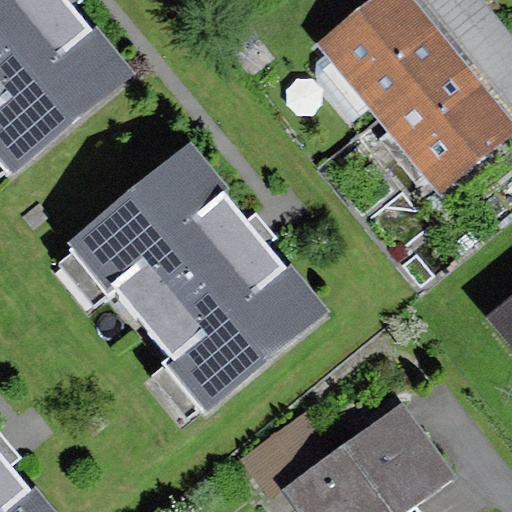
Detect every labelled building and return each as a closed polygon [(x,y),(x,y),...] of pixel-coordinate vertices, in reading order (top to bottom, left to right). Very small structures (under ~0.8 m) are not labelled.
[(0,0),(0,155),(15,174),(137,73),(76,0),(0,0)] [(185,0),(205,25),(236,0),(185,0)] [(458,60),(409,0),(373,0),(318,45),(382,123),(458,60)] [(511,36),(483,0),(425,0),(511,109),(511,36)] [(511,136),(511,124),(458,60),(382,123),(441,194),(511,136)] [(192,143),(67,245),(206,414),(331,312),(264,231),(192,143)] [(511,298),(486,320),(511,350),(511,298)] [(339,452),(283,492),(297,511),(408,511),(417,506),(456,478),(403,405),(339,452)] [(283,492),(339,452),(310,412),(243,459),(272,500),(283,492)] [(0,441),(0,511),(56,511),(6,450),(0,441)]
